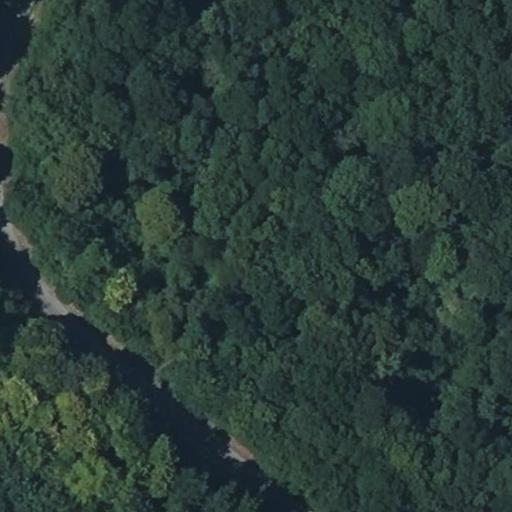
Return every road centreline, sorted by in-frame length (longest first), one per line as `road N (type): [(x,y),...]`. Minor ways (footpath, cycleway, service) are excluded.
road 1 (tertiary): [(0,223),(48,306),(190,419)]
road 2 (tertiary): [(294,511),(190,419)]
